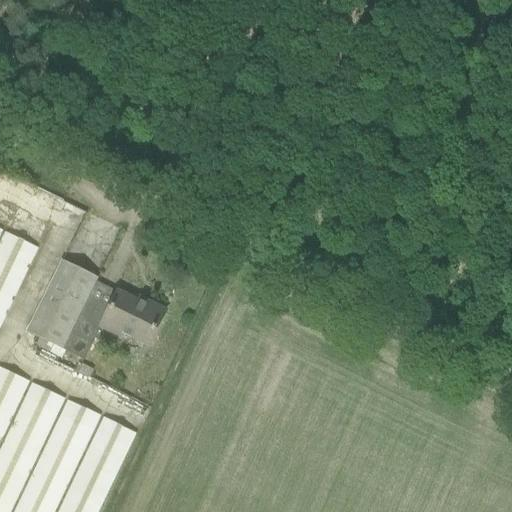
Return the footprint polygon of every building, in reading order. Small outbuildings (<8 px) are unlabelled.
[(4,233),(0,242),(0,328),(37,249),(4,233)] [(26,335),(62,352),(85,305),(97,280),(62,262),(50,287),(26,335)] [(85,305),(62,352),(84,363),(100,329),(121,339),(123,335),(148,347),(156,331),(164,312),(147,304),(146,308),(117,294),(107,316),(85,305)] [(0,442),(28,383),(0,369),(0,442)] [(0,511),(8,511),(63,400),(35,386),(28,401),(0,457),(0,511)] [(60,416),(14,511),(55,511),(93,432),(100,418),(67,402),(60,416)] [(104,419),(58,511),(99,511),(137,435),(104,419)]
